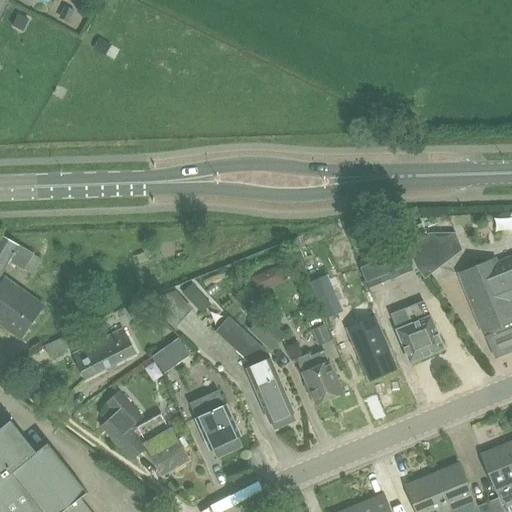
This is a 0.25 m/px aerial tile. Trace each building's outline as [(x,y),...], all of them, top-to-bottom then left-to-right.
[(68,21),(73,10),(64,6),(59,16),(68,21)] [(98,38),(93,47),(104,54),(109,45),(98,38)] [(403,222),(398,224),(402,232),(401,232),(404,239),(406,243),(416,268),(424,279),(462,251),(455,232),(429,233),(427,234),(422,223),(418,225),(417,223),(415,224),(413,221),(404,224),(403,222)] [(0,238),(0,275),(8,261),(24,271),(34,254),(17,244),(18,242),(2,234),(0,238)] [(357,261),(369,289),(413,271),(402,243),(357,261)] [(511,257),(498,263),(497,264),(495,258),(458,274),(483,334),(489,331),(491,337),(489,338),(496,356),(511,349),(511,257)] [(311,282),(318,300),(334,293),(326,275),(311,282)] [(0,286),(0,322),(20,338),(43,307),(5,279),(0,286)] [(183,292),(202,312),(210,303),(191,284),(183,292)] [(126,308),(131,318),(147,311),(142,301),(126,308)] [(392,315),(397,328),(396,329),(410,363),(444,349),(430,316),(429,316),(423,302),(392,315)] [(229,316),(215,331),(250,363),(245,365),(270,423),(293,413),(269,355),(266,351),(229,316)] [(249,330),(271,350),(284,336),(263,316),(249,330)] [(311,329),(319,346),(330,341),(323,324),(311,329)] [(44,346),(49,357),(70,349),(70,351),(87,343),(81,328),(64,335),(65,337),(44,346)] [(86,380),(110,368),(136,354),(124,329),(107,337),(102,328),(92,333),(97,343),(73,355),(86,380)] [(354,343),(344,348),(353,370),(363,366),(369,381),(396,369),(381,332),(365,339),(363,332),(351,337),(354,343)] [(178,338),(152,356),(164,373),(190,356),(178,338)] [(309,354),(296,359),(315,403),(342,392),(325,351),(310,357),(309,354)] [(34,385),(47,396),(47,397),(53,402),(61,392),(55,387),(54,389),(41,377),(34,385)] [(219,390),(190,403),(210,449),(214,448),(217,456),(239,446),(236,438),(239,437),(219,390)] [(100,427),(131,461),(146,447),(129,429),(142,417),(118,391),(105,403),(115,413),(100,427)] [(152,457),(162,475),(189,460),(178,442),(170,429),(164,419),(164,420),(161,415),(133,431),(145,445),(146,445),(152,457)] [(0,511),(91,511),(80,498),(87,493),(48,444),(37,453),(11,421),(0,429),(0,511)] [(511,455),(507,443),(480,454),(498,498),(488,502),(492,511),(504,511),(502,506),(511,501),(511,455)] [(458,463),(432,474),(448,511),(475,501),(458,463)] [(448,511),(432,474),(405,485),(416,511),(448,511)] [(391,511),(384,494),(357,505),(360,511),(391,511)] [(492,511),(488,502),(475,507),(477,511),(492,511)]
